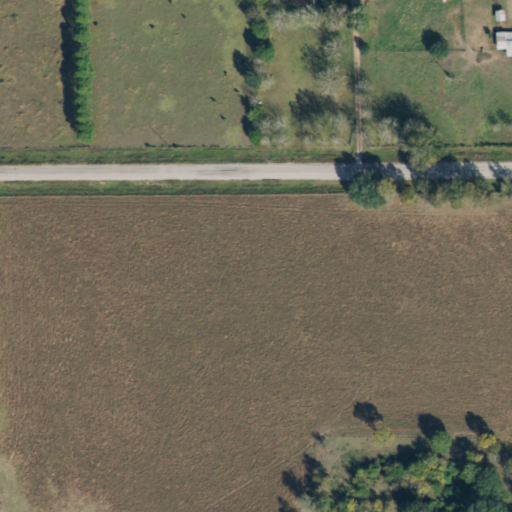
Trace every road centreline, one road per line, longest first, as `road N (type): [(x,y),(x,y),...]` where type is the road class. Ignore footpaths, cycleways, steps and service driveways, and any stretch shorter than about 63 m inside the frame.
road 1 (tertiary): [(0,167),(511,167)]
road 2 (residential): [(16,167),(15,511)]
